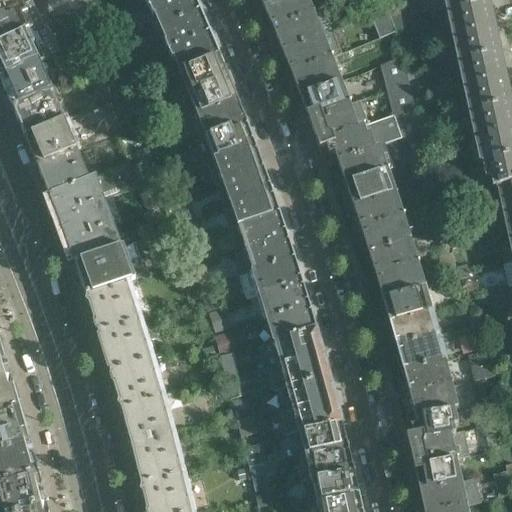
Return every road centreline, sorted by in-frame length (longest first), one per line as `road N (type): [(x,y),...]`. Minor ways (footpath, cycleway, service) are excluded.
road 1 (residential): [(392,511),(316,223),(227,0)]
road 2 (tertiary): [(101,511),(30,277),(23,199),(0,143)]
road 3 (tertiary): [(0,262),(54,411),(80,511)]
